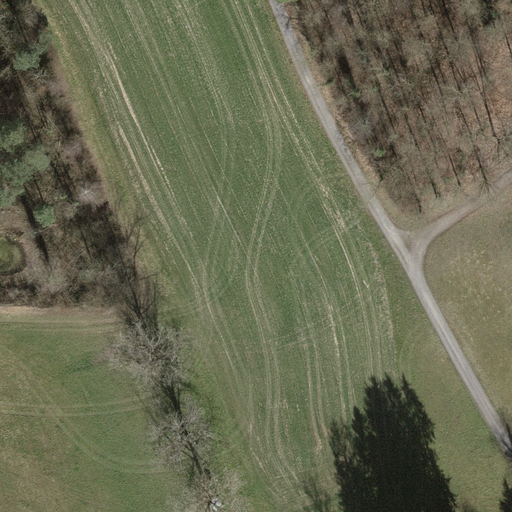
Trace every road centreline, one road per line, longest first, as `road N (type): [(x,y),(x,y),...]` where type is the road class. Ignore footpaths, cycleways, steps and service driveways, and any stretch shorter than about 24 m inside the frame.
road 1 (track): [(511,455),(320,106),(273,0)]
road 2 (track): [(404,251),(511,171)]
